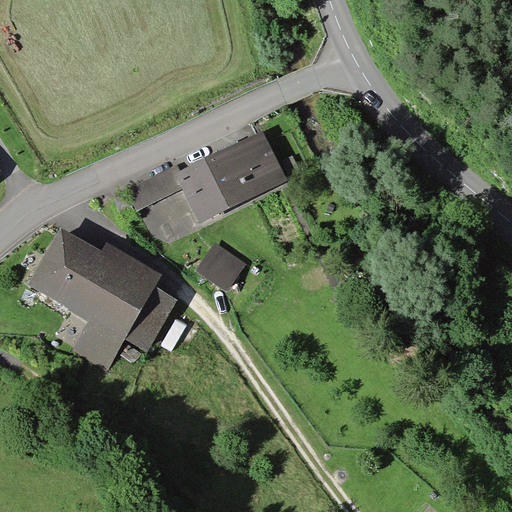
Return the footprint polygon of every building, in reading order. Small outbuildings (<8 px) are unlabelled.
[(181,189),(198,223),(284,180),(276,164),(260,133),(181,173),(175,176),(181,189)] [(291,156),(276,164),(284,180),(299,172),(291,156)] [(137,211),(181,189),(175,176),(181,173),(176,164),(126,190),(127,193),(137,211)] [(139,216),(137,211),(127,193),(113,200),(125,223),(139,216)] [(30,286),(88,321),(72,347),(109,369),(126,341),(153,288),(159,279),(106,247),(101,256),(62,233),(30,286)] [(228,292),(246,265),(216,244),(197,271),(228,292)] [(177,300),(153,288),(126,341),(149,353),(177,300)]
